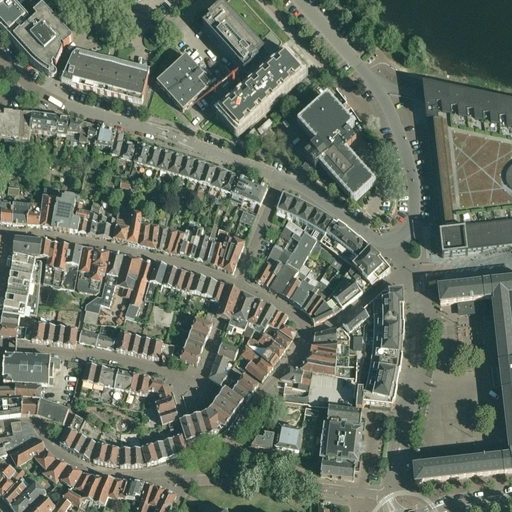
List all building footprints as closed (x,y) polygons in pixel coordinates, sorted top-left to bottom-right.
[(0,0),(0,29),(9,39),(18,31),(29,21),(10,0),(0,0)] [(238,136),(246,129),(245,128),(301,77),(285,59),(282,62),(276,56),(278,54),(271,47),(270,48),(264,42),(272,34),(241,0),(232,0),(202,27),(244,73),(257,62),(268,75),(267,76),(265,74),(262,77),(263,79),(256,85),(223,116),(232,126),(230,128),(238,136)] [(53,69),(54,66),(56,69),(63,54),(61,51),(62,48),(64,51),(73,42),(67,36),(68,34),(67,33),(66,35),(43,9),(34,17),(37,21),(22,35),(18,31),(9,39),(28,61),(30,63),(32,65),(36,68),(40,71),(42,73),(44,75),(49,77),(52,79),(53,79),(54,79),(55,79),(56,78),(57,78),(57,77),(57,76),(57,75),(57,74),(57,73),(56,73),(55,72),(53,69)] [(154,36),(149,41),(154,47),(160,42),(154,36)] [(147,73),(115,65),(107,63),(77,55),(75,56),(73,59),(71,61),(64,79),(63,79),(62,80),(62,81),(63,81),(64,81),(72,83),(71,87),(142,105),(143,100),(150,73),(149,73),(147,73)] [(158,85),(183,113),(212,87),(186,59),(158,85)] [(511,101),(421,80),(420,80),(421,86),(438,225),(442,258),(483,254),(511,250),(511,101)] [(351,128),(343,120),(343,119),(336,111),(335,111),(328,102),(327,101),(326,102),(318,110),(317,110),(310,117),(309,118),(301,125),(301,126),(309,135),(316,143),(317,144),(318,145),(304,158),(312,166),(313,168),(315,170),(321,165),(328,172),(337,182),(345,192),(354,202),(372,185),(370,183),(363,175),(354,166),(346,156),(344,154),(356,144),(349,136),(346,132),(351,128)] [(281,116),(277,111),(270,117),(274,122),(281,116)] [(0,146),(0,147),(23,148),(30,149),(30,144),(31,134),(32,116),(23,115),(23,117),(13,117),(13,115),(5,115),(5,117),(0,116),(0,146)] [(31,134),(55,138),(58,120),(32,116),(31,134)] [(66,143),(66,142),(67,139),(65,139),(68,121),(58,120),(55,138),(60,138),(59,142),(66,143)] [(73,147),(78,148),(80,141),(79,141),(82,125),(68,121),(65,139),(67,139),(66,142),(74,143),(73,147)] [(78,150),(85,150),(86,151),(86,147),(90,127),(82,125),(79,141),(80,141),(78,148),(78,150)] [(90,147),(95,148),(98,129),(90,127),(86,147),(90,148),(90,147)] [(95,149),(110,151),(115,133),(98,129),(95,148),(95,149)] [(122,143),(124,135),(115,133),(110,151),(113,151),(112,157),(119,159),(122,143)] [(137,147),(122,143),(119,159),(120,159),(120,161),(132,164),(137,147)] [(134,165),(140,166),(145,168),(150,150),(139,147),(134,165)] [(145,168),(156,171),(161,154),(150,151),(150,150),(145,168)] [(156,171),(166,174),(172,157),(161,154),(156,171)] [(166,174),(167,174),(177,177),(183,160),(172,157),(166,174)] [(178,177),(188,181),(194,163),(183,160),(177,177),(178,177)] [(31,163),(21,161),(20,167),(29,170),(31,163)] [(188,181),(199,184),(205,167),(202,166),(194,164),(194,163),(188,181)] [(199,184),(209,188),(215,171),(208,169),(209,168),(205,167),(199,184)] [(209,188),(220,191),(226,175),(224,174),(215,171),(209,188)] [(220,191),(231,195),(237,179),(231,177),(226,175),(220,191)] [(231,196),(243,201),(249,184),(247,183),(238,179),(238,180),(237,179),(231,195),(232,195),(231,196)] [(130,191),(131,183),(121,182),(120,190),(130,191)] [(243,201),(260,207),(267,190),(259,187),(249,184),(243,201)] [(40,229),(52,231),(57,204),(62,205),(63,200),(64,193),(43,191),(43,198),(42,201),(40,229)] [(76,203),(63,200),(62,205),(57,204),(52,231),(71,235),(79,236),(81,223),(76,222),(80,203),(81,197),(78,196),(76,203)] [(43,198),(32,197),(31,208),(29,228),(40,229),(42,201),(43,198)] [(91,214),(81,212),(83,204),(80,203),(76,222),(81,223),(79,236),(88,237),(91,214)] [(0,204),(0,225),(1,226),(12,227),(13,211),(11,211),(11,205),(0,204)] [(13,211),(12,227),(28,228),(29,228),(31,208),(13,206),(13,211)] [(92,207),(91,214),(88,237),(96,238),(98,219),(99,219),(101,209),(92,207)] [(118,213),(117,222),(113,242),(127,245),(132,225),(131,225),(133,216),(118,213)] [(143,218),(142,218),(142,216),(142,214),(134,213),(134,215),(134,216),(133,216),(131,225),(132,225),(127,245),(127,246),(139,248),(144,226),(145,221),(143,220),(143,218)] [(256,218),(243,213),(239,223),(252,228),(256,218)] [(162,218),(159,229),(159,228),(156,252),(164,254),(169,231),(168,231),(168,230),(166,230),(168,220),(162,218)] [(96,238),(104,240),(108,221),(108,220),(99,219),(98,219),(96,238)] [(104,240),(113,242),(117,222),(108,220),(108,221),(104,240)] [(285,228),(290,232),(294,235),(298,237),(301,240),(305,234),(289,222),(285,228)] [(185,236),(184,236),(178,258),(185,259),(189,246),(195,229),(196,224),(193,223),(191,230),(192,230),(191,234),(186,232),(185,236)] [(192,261),(194,262),(202,238),(201,238),(204,232),(203,232),(204,228),(197,225),(196,224),(195,229),(189,246),(185,259),(187,260),(192,261)] [(325,304),(312,321),(314,327),(315,327),(334,317),(335,317),(342,311),(362,296),(362,295),(370,289),(370,290),(372,289),(379,283),(390,273),(380,261),(380,260),(370,250),(368,252),(366,250),(368,249),(360,241),(359,241),(347,231),(338,225),(337,227),(334,225),(324,238),(320,244),(352,268),(333,294),(325,304)] [(139,248),(156,252),(159,228),(144,226),(139,248)] [(213,228),(209,241),(202,265),(210,267),(216,246),(215,246),(217,240),(215,239),(218,230),(213,228)] [(221,232),(219,232),(218,237),(226,239),(226,238),(228,234),(227,234),(228,230),(222,228),(221,232)] [(280,237),(289,243),(292,239),(294,235),(290,232),(285,228),(280,237)] [(164,254),(171,256),(178,233),(169,231),(164,254)] [(171,256),(176,257),(178,258),(184,236),(178,233),(171,256)] [(290,259),(270,292),(283,300),(296,277),(299,274),(305,264),(308,257),(309,256),(312,251),(315,246),(317,243),(317,242),(305,234),(301,240),(299,244),(292,255),(290,259)] [(294,235),(292,239),(299,244),(301,240),(298,237),(294,235)] [(209,241),(202,238),(194,262),(202,265),(209,241)] [(226,238),(226,239),(223,248),(217,269),(223,272),(233,241),(226,238)] [(14,256),(40,259),(42,243),(18,241),(16,242),(14,256)] [(233,276),(245,245),(233,241),(223,272),(233,276)] [(40,259),(48,261),(49,261),(52,245),(42,243),(40,259)] [(312,251),(309,256),(315,260),(322,249),(319,248),(321,245),(320,245),(317,243),(315,246),(312,251)] [(48,261),(47,266),(46,266),(46,269),(43,286),(53,288),(57,270),(60,246),(52,245),(49,261),(48,261)] [(60,291),(60,290),(62,280),(63,280),(63,277),(70,248),(60,246),(57,270),(53,288),(53,290),(60,291)] [(210,267),(217,269),(223,248),(216,246),(210,267)] [(275,246),(255,284),(261,287),(263,288),(282,254),(284,250),(276,246),(275,246)] [(60,290),(68,291),(74,292),(83,250),(70,248),(63,277),(63,280),(62,280),(60,290)] [(85,250),(77,290),(78,293),(86,295),(94,252),(85,250)] [(86,295),(91,296),(95,296),(100,293),(103,278),(104,278),(109,255),(94,252),(86,295)] [(282,254),(263,288),(270,292),(290,259),(282,254)] [(109,310),(115,287),(124,258),(111,255),(107,277),(101,301),(87,308),(86,313),(98,315),(100,307),(109,310)] [(42,263),(14,258),(10,281),(10,283),(9,283),(6,303),(6,306),(5,305),(3,316),(20,319),(20,318),(25,319),(25,316),(37,318),(42,263)] [(122,298),(131,301),(134,291),(143,262),(124,258),(115,287),(118,288),(118,289),(124,291),(122,298)] [(147,284),(150,284),(156,265),(143,262),(134,291),(131,301),(130,307),(125,320),(133,323),(139,309),(143,298),(147,284)] [(163,287),(167,269),(167,268),(156,265),(150,284),(144,304),(154,307),(158,291),(161,292),(163,287)] [(164,287),(171,290),(178,272),(169,269),(164,287)] [(171,290),(179,292),(186,274),(178,272),(171,290)] [(179,292),(188,295),(194,277),(186,274),(179,292)] [(296,277),(283,300),(290,304),(300,288),(306,278),(299,274),(296,277)] [(300,288),(290,304),(293,306),(301,311),(314,291),(319,284),(311,279),(313,276),(309,274),(306,278),(300,288)] [(191,295),(196,296),(202,280),(196,277),(194,277),(188,295),(191,296),(191,295)] [(196,296),(204,299),(210,283),(202,280),(196,296)] [(482,303),(482,301),(488,301),(492,300),(501,379),(509,457),(500,458),(499,457),(501,457),(499,446),(474,449),(474,450),(466,451),(458,452),(458,451),(433,454),(434,466),(418,468),(413,468),(415,485),(511,474),(511,281),(442,289),(438,289),(440,306),(460,304),(460,305),(459,306),(460,316),(485,313),(484,303),(482,303)] [(211,303),(212,303),(218,286),(217,285),(210,283),(204,299),(212,301),(211,303)] [(314,291),(301,311),(307,316),(318,299),(322,294),(324,291),(317,287),(319,284),(314,291)] [(221,306),(226,288),(218,286),(212,303),(221,306)] [(228,322),(230,323),(231,323),(241,294),(236,292),(227,288),(217,317),(225,321),(228,322)] [(338,331),(336,332),(337,337),(337,341),(337,345),(340,345),(342,345),(344,345),(344,344),(348,344),(349,358),(357,358),(357,359),(356,370),(356,380),(354,393),(358,394),(356,409),(363,410),(363,409),(365,406),(371,406),(370,410),(390,413),(390,409),(392,409),(393,404),(394,404),(397,389),(396,389),(399,372),(400,372),(402,357),(403,341),(404,341),(404,327),(404,325),(403,325),(403,309),(404,308),(404,306),(403,306),(403,294),(401,292),(388,294),(388,293),(383,294),(362,312),(362,311),(358,315),(342,327),(343,328),(340,329),(338,331)] [(229,326),(229,327),(226,334),(231,335),(234,329),(244,333),(245,332),(248,324),(257,302),(241,294),(231,323),(230,323),(229,326)] [(318,299),(307,316),(312,321),(325,304),(324,303),(326,300),(326,298),(325,296),(323,294),(322,294),(318,299)] [(248,324),(245,332),(252,336),(255,330),(258,326),(267,307),(257,302),(248,324)] [(173,313),(163,311),(158,310),(159,309),(153,307),(148,325),(155,326),(155,325),(170,329),(173,313)] [(255,330),(263,335),(263,334),(265,331),(268,327),(276,312),(267,307),(258,326),(255,330)] [(268,327),(273,330),(282,316),(276,312),(268,327)] [(86,313),(84,324),(95,326),(98,315),(86,313)] [(207,314),(205,321),(205,322),(210,324),(213,316),(207,314)] [(20,319),(3,316),(1,327),(18,329),(20,319)] [(273,330),(276,331),(279,333),(283,327),(288,319),(282,316),(273,330)] [(209,326),(196,321),(192,329),(209,336),(212,327),(209,326)] [(35,326),(34,331),(32,343),(32,344),(43,345),(46,327),(35,326)] [(0,338),(16,341),(32,343),(34,331),(18,329),(1,327),(0,334),(0,338)] [(44,345),(54,347),(56,329),(46,327),(43,345),(44,345)] [(296,334),(283,327),(279,333),(293,342),(296,334)] [(67,331),(56,329),(54,347),(64,348),(65,348),(67,331)] [(192,331),(189,337),(188,340),(204,346),(208,338),(209,336),(192,329),(192,331)] [(75,350),(78,332),(67,331),(65,348),(75,350)] [(264,334),(265,331),(263,334),(263,335),(258,343),(269,350),(267,352),(279,361),(285,352),(273,344),(275,342),(272,340),(264,334)] [(292,344),(293,342),(279,333),(276,331),(272,340),(275,342),(273,344),(285,352),(286,351),(292,344)] [(313,346),(337,345),(337,341),(337,337),(336,332),(336,331),(315,336),(313,346)] [(81,333),(79,345),(96,348),(98,337),(81,333)] [(120,336),(116,353),(125,355),(129,338),(120,336)] [(113,352),(115,341),(98,337),(96,348),(113,352)] [(128,355),(134,357),(137,357),(140,340),(129,338),(125,355),(128,356),(128,355)] [(137,357),(142,358),(147,359),(150,343),(140,340),(137,357)] [(188,340),(186,345),(185,348),(201,354),(204,346),(188,340)] [(159,362),(163,346),(150,343),(147,359),(148,360),(159,362)] [(347,359),(348,359),(348,345),(343,344),(342,345),(340,345),(337,345),(313,346),(310,355),(337,360),(341,360),(347,359)] [(184,351),(166,346),(163,358),(180,362),(196,368),(200,357),(201,354),(185,348),(184,351)] [(218,358),(215,364),(226,368),(228,362),(234,364),(238,353),(222,347),(218,357),(218,358)] [(245,348),(241,358),(251,364),(257,368),(262,361),(263,359),(256,355),(255,354),(245,348)] [(273,370),(279,361),(267,352),(263,359),(262,361),(273,370)] [(307,361),(336,368),(356,370),(356,369),(356,367),(356,359),(348,359),(347,359),(341,360),(337,360),(310,355),(307,361)] [(4,386),(42,387),(49,388),(49,387),(53,388),(53,380),(53,376),(55,376),(56,372),(60,372),(61,362),(50,359),(6,357),(6,362),(4,362),(3,380),(5,380),(4,386)] [(247,376),(248,374),(261,384),(268,377),(257,368),(251,364),(241,358),(236,368),(247,376)] [(268,377),(273,370),(262,361),(257,368),(268,377)] [(307,361),(302,371),(304,372),(304,373),(313,375),(320,376),(328,377),(335,379),(335,378),(336,368),(307,361)] [(221,388),(223,389),(225,391),(231,382),(227,379),(227,378),(223,376),(226,368),(215,364),(209,380),(221,388)] [(189,455),(186,445),(187,445),(180,423),(179,424),(179,423),(179,422),(178,422),(175,412),(175,411),(172,401),(169,392),(169,390),(161,384),(151,381),(150,381),(129,376),(128,376),(118,374),(108,371),(97,368),(86,366),(83,383),(79,397),(80,397),(79,400),(78,409),(77,414),(76,417),(60,447),(70,452),(79,457),(89,463),(90,462),(94,464),(104,467),(115,469),(116,468),(120,468),(120,469),(130,469),(142,468),(143,468),(148,467),(148,468),(158,464),(176,458),(178,458),(189,455)] [(281,381),(301,385),(300,388),(300,391),(307,392),(309,393),(309,390),(310,387),(312,378),(313,375),(304,373),(304,372),(302,371),(290,369),(281,381)] [(231,382),(225,391),(214,406),(235,422),(246,405),(245,405),(251,397),(258,387),(244,377),(238,387),(231,382)] [(24,400),(24,402),(41,402),(42,390),(16,388),(15,391),(0,390),(0,401),(1,401),(24,400)] [(0,420),(23,417),(24,402),(24,400),(1,401),(0,401),(0,420)] [(36,418),(63,428),(69,412),(41,402),(24,402),(23,417),(36,418)] [(208,415),(202,417),(210,441),(219,439),(219,438),(227,432),(227,433),(235,422),(214,406),(208,415)] [(318,440),(316,440),(315,447),(317,447),(321,448),(322,448),(321,461),(323,461),(321,478),(354,482),(356,465),(358,465),(360,452),(360,451),(361,446),(361,445),(360,445),(362,432),(359,432),(360,427),(362,414),(328,411),(326,428),(325,427),(323,441),(322,441),(318,440)] [(197,445),(210,441),(202,417),(201,414),(189,418),(189,420),(180,423),(187,445),(196,442),(197,445)] [(21,424),(20,424),(22,433),(13,434),(14,439),(0,441),(0,445),(3,445),(5,453),(35,444),(40,442),(31,429),(27,425),(21,424)] [(12,426),(13,434),(22,433),(20,424),(12,426)] [(303,433),(302,433),(279,429),(275,450),(299,454),(303,433)] [(263,452),(272,453),(274,437),(266,435),(261,435),(251,449),(263,452)] [(10,457),(17,470),(34,460),(46,451),(40,442),(35,444),(10,457)] [(40,467),(37,470),(43,476),(57,462),(46,452),(46,451),(34,460),(36,462),(40,467)] [(42,476),(56,486),(60,482),(70,469),(57,462),(43,476),(42,476)] [(0,471),(0,483),(10,471),(4,467),(0,471)] [(73,491),(83,476),(70,469),(60,482),(62,483),(61,484),(73,491)] [(0,498),(3,501),(25,475),(20,471),(17,475),(10,471),(0,483),(0,498)] [(30,478),(27,476),(26,476),(25,475),(3,501),(10,509),(34,484),(29,480),(30,478)] [(62,500),(68,504),(71,506),(71,505),(79,510),(92,478),(86,477),(76,491),(81,494),(80,498),(77,497),(69,492),(62,500)] [(78,511),(91,511),(95,504),(103,480),(92,478),(79,510),(78,511)] [(105,508),(108,499),(114,482),(103,480),(95,504),(105,508)] [(118,503),(119,499),(124,483),(114,482),(108,499),(118,503)] [(125,502),(126,501),(130,484),(124,483),(119,499),(125,502)] [(44,493),(34,484),(10,509),(11,511),(31,511),(44,500),(46,496),(51,491),(48,488),(44,493)] [(140,499),(144,486),(130,484),(126,501),(135,502),(136,497),(140,499)] [(147,487),(138,511),(148,511),(149,508),(155,489),(147,487)] [(149,508),(157,510),(159,507),(166,493),(155,489),(149,508)] [(176,498),(166,493),(159,507),(169,511),(176,498)] [(53,511),(56,510),(54,509),(44,500),(31,511),(53,511)] [(53,511),(66,511),(71,506),(68,504),(62,500),(54,509),(56,510),(53,511)]
